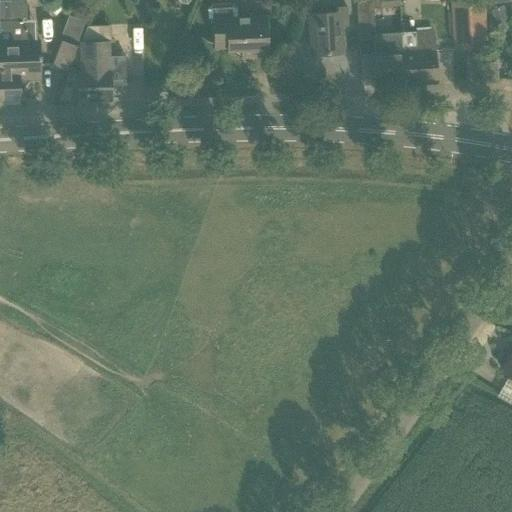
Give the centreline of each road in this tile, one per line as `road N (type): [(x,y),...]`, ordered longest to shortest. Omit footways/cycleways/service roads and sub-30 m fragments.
road 1 (tertiary): [(511,151),(350,130),(0,142)]
road 2 (unclassified): [(340,511),(511,270)]
